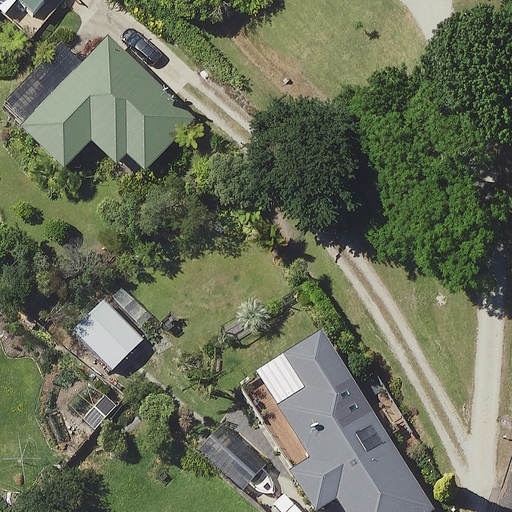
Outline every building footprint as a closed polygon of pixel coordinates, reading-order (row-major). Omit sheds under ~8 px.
[(52,0),(11,0),(36,20),(52,0)] [(199,124),(111,43),(21,139),(66,180),(94,151),(120,174),(130,163),(147,179),(199,124)] [(145,345),(106,305),(76,334),(115,374),(145,345)] [(437,511),(323,341),(285,367),(305,397),(275,418),(309,469),(291,480),(312,511),(334,511),(337,511),(437,511)] [(270,466),(224,429),(202,455),(248,493),(270,466)]
